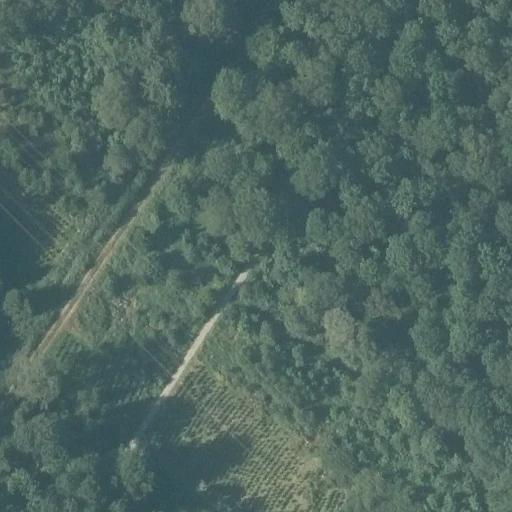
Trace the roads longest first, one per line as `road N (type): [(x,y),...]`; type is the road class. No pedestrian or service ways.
road 1 (track): [(127,222),(470,451)]
road 2 (track): [(127,222),(256,27)]
road 3 (track): [(0,407),(127,222)]
